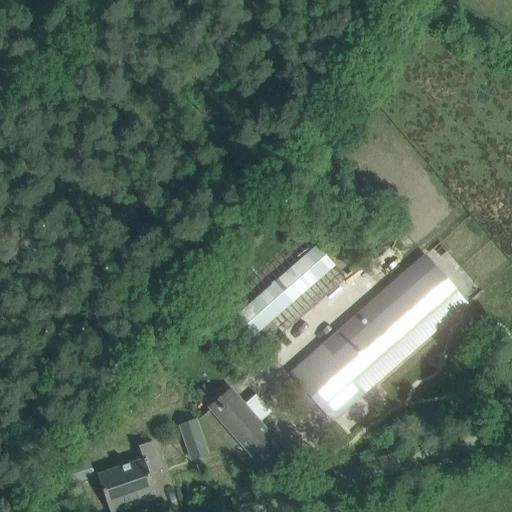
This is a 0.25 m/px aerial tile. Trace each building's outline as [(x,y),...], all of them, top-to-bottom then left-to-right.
[(344,279),(345,278),(306,234),(305,234),(315,246),(229,322),(219,310),(218,311),(257,355),(258,354),(247,342),(333,267),(344,279)] [(320,347),(290,374),(307,393),(305,394),(304,398),(309,405),(314,404),(316,403),(332,422),(362,395),(467,304),(425,256),(320,347)] [(230,390),(210,408),(213,411),(270,476),(290,459),(259,422),(271,412),(256,394),(244,405),(230,390)] [(207,455),(196,422),(195,421),(180,426),(192,460),(207,455)] [(137,499),(139,504),(157,498),(150,475),(162,470),(155,451),(152,442),(138,446),(143,460),(97,476),(109,508),(137,499)] [(109,511),(115,511),(139,504),(137,499),(109,508),(109,511)]
